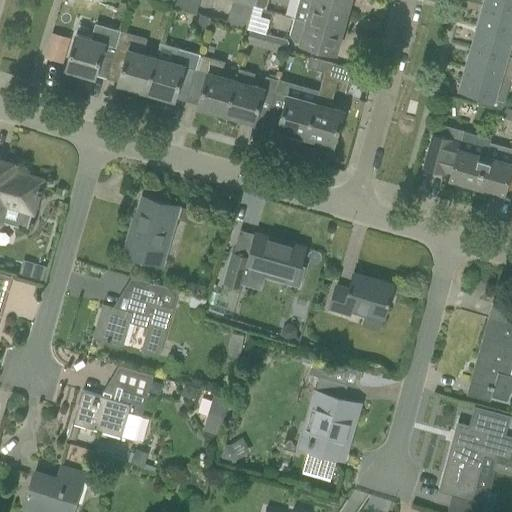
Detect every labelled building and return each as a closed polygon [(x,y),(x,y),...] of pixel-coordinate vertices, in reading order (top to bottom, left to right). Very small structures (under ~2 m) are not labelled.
[(195,13),(198,0),(175,0),(174,7),(195,13)] [(342,31),(348,10),(312,0),(311,0),(310,0),(298,0),(294,18),(342,31)] [(312,0),(348,10),(350,0),(312,0)] [(511,0),(483,0),(482,2),(511,10),(511,0)] [(511,10),(482,2),(476,24),(511,34),(511,10)] [(229,9),(226,21),(247,27),(250,15),(229,9)] [(199,14),(197,19),(201,28),(207,29),(210,18),(199,14)] [(312,47),(336,54),(342,31),(294,18),(290,34),(294,42),(299,43),(312,47)] [(95,23),(90,39),(75,34),(65,69),(94,77),(96,70),(108,73),(120,30),(95,23)] [(511,34),(476,24),(470,45),(511,56),(511,48),(509,48),(511,37),(511,34)] [(250,29),(246,43),(264,48),(268,34),(250,29)] [(120,30),(108,73),(119,76),(117,84),(145,92),(155,57),(143,54),(147,38),(120,30)] [(511,56),(470,45),(464,66),(511,80),(511,76),(511,56)] [(155,57),(145,92),(174,100),(176,92),(187,96),(199,55),(179,49),(171,62),(155,57)] [(197,106),(225,115),(235,80),(221,76),(225,62),(199,55),(187,96),(199,99),(197,106)] [(306,67),(317,70),(320,59),(310,56),(306,67)] [(320,59),(317,70),(323,72),(327,61),(320,59)] [(352,69),(333,63),(327,61),(323,72),(317,92),(315,103),(305,137),(333,146),(343,111),(329,107),(338,79),(348,82),(352,69)] [(464,66),(458,88),(477,94),(479,94),(477,103),(500,110),(503,101),(505,102),(511,80),(464,66)] [(255,115),(267,118),(278,81),(265,77),(262,88),(251,85),(254,74),(239,70),(236,80),(235,80),(225,115),(253,123),(255,115)] [(275,91),(267,118),(278,122),(276,129),(305,137),(315,103),(289,96),(292,85),(278,81),(275,91)] [(511,110),(506,108),(503,118),(511,120),(511,110)] [(477,187),(489,143),(490,139),(451,128),(448,139),(432,135),(423,167),(442,173),(443,170),(451,172),(449,179),(477,187)] [(511,149),(489,143),(477,187),(502,194),(503,191),(511,193),(511,149)] [(0,221),(27,229),(32,212),(40,181),(7,171),(9,164),(0,161),(0,221)] [(160,264),(174,219),(177,207),(143,197),(126,254),(160,264)] [(233,254),(224,284),(240,289),(247,266),(265,271),(263,277),(299,287),(305,267),(300,265),(305,248),(255,233),(249,253),(248,258),(233,254)] [(0,317),(12,277),(0,272),(0,317)] [(336,285),(330,304),(328,309),(349,315),(351,308),(383,318),(393,285),(353,273),(348,288),(336,285)] [(102,304),(92,336),(111,342),(124,346),(131,324),(147,329),(140,351),(159,356),(173,310),(179,291),(146,281),(141,301),(131,298),(127,311),(121,309),(102,304)] [(192,296),(189,306),(203,310),(206,300),(192,296)] [(511,306),(492,301),(488,317),(511,323),(511,306)] [(511,383),(511,376),(509,376),(511,365),(511,353),(511,354),(511,352),(511,323),(488,317),(469,382),(488,388),(488,389),(492,390),(490,396),(507,400),(511,383)] [(283,327),(282,332),(285,337),(291,337),(295,334),(296,329),(293,325),(287,324),(283,327)] [(232,334),(228,355),(239,357),(244,336),(232,334)] [(128,369),(118,401),(101,396),(82,390),(72,423),(91,429),(122,438),(134,441),(147,395),(153,376),(128,369)] [(347,383),(328,377),(320,375),(315,393),(320,395),(312,423),(316,424),(308,450),(338,459),(346,431),(350,432),(358,403),(342,399),(347,383)] [(212,395),(207,413),(220,417),(225,399),(212,395)] [(496,455),(493,469),(511,474),(511,439),(502,436),(507,417),(475,409),(470,428),(458,425),(440,489),(460,494),(470,497),(483,452),(496,455)] [(72,427),(68,439),(74,441),(78,429),(72,427)] [(223,443),(219,458),(234,463),(235,458),(238,448),(227,445),(223,443)] [(134,451),(130,464),(141,467),(145,454),(134,451)] [(23,505),(42,511),(44,511),(72,511),(84,474),(60,467),(56,480),(34,472),(23,505)] [(101,474),(98,485),(112,490),(115,478),(101,474)]
